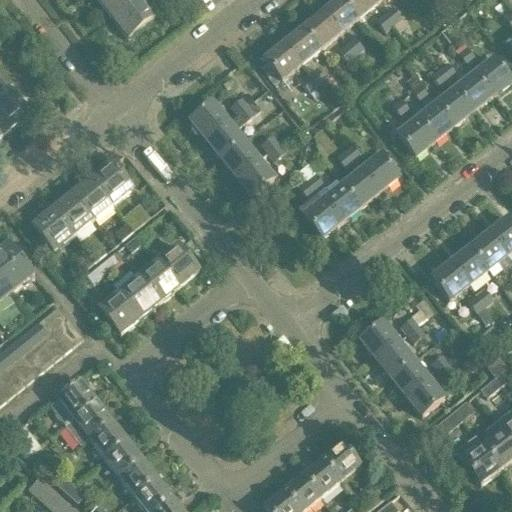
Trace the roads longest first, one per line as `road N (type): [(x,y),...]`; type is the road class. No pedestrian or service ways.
road 1 (residential): [(347,401),(246,481),(225,486),(209,476),(146,395),(140,375),(148,355),(247,277)]
road 2 (residential): [(289,329),(511,152)]
road 3 (residential): [(247,277),(115,114)]
road 4 (residential): [(115,114),(256,0)]
road 5 (residential): [(115,114),(22,0)]
road 6 (residential): [(0,203),(115,114)]
road 7 (residential): [(437,511),(347,401)]
